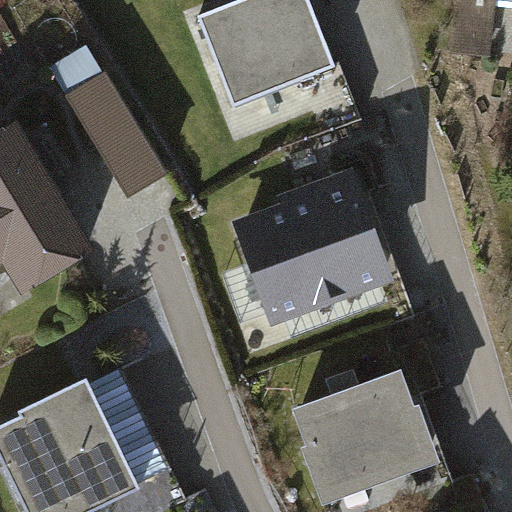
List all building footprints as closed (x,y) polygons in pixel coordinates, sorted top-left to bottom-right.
[(306,0),(238,0),(201,15),(237,106),(333,68),(306,0)] [(106,71),(65,96),(128,197),(168,172),(106,71)] [(18,123),(0,134),(0,266),(6,263),(25,293),(97,248),(18,123)] [(227,220),(269,328),(394,280),(353,172),(227,220)] [(128,355),(99,366),(138,470),(167,460),(128,355)] [(403,369),(293,409),(307,446),(301,448),(323,508),(442,465),(420,406),(417,407),(403,369)] [(90,511),(139,488),(86,381),(0,422),(0,458),(26,511),(90,511)]
